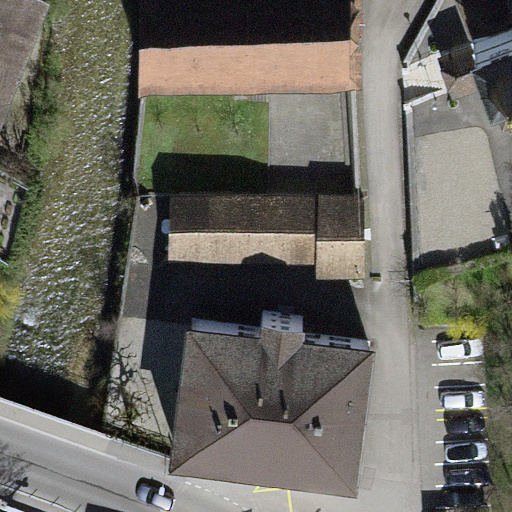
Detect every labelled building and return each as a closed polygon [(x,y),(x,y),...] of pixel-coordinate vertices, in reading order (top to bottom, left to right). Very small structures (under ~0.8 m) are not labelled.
[(124,0),(123,84),(327,88),(328,0),(124,0)] [(491,102),(511,95),(511,0),(499,0),(495,2),(501,39),(456,56),(461,69),(473,107),(491,102)] [(0,8),(0,87),(26,18),(0,8)] [(357,206),(186,204),(185,278),(356,280),(357,206)] [(370,338),(193,316),(173,464),(357,488),(370,338)]
